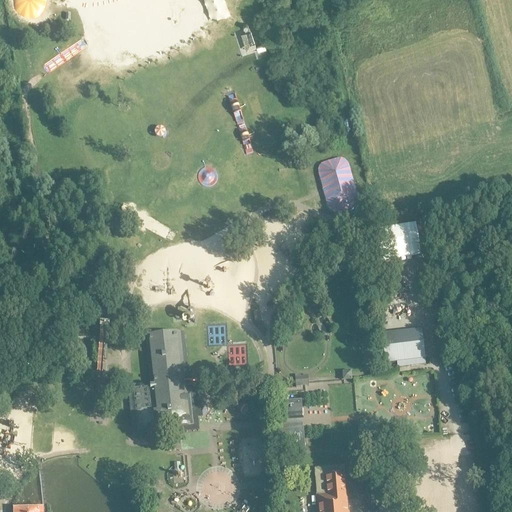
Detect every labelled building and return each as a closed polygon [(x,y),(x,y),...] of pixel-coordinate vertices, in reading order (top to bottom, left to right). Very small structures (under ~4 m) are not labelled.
[(252,29),(239,33),(245,52),(258,48),(252,29)] [(318,169),(327,218),(359,212),(350,163),(318,169)] [(387,234),(388,250),(427,245),(426,229),(387,234)] [(383,265),(430,261),(429,247),(382,251),(383,265)] [(403,307),(400,276),(388,277),(388,283),(389,283),(391,297),(389,298),(390,308),(403,307)] [(165,287),(155,289),(157,299),(167,298),(165,287)] [(392,329),(414,327),(413,310),(390,312),(392,329)] [(422,331),(382,335),(384,363),(419,360),(425,359),(422,331)] [(150,387),(133,389),(137,433),(193,426),(190,394),(186,394),(180,333),(145,337),(146,346),(150,387)] [(342,380),(342,384),(354,384),(353,378),(353,377),(353,372),(341,372),(342,379),(342,380)] [(295,387),(308,387),(308,384),(308,383),(308,381),(308,375),(295,376),(295,381),(295,384),(295,387)] [(296,401),(279,403),(281,418),(281,420),(281,423),(282,426),(282,429),(283,442),(304,440),(304,438),(303,427),(302,427),(302,422),(301,416),(302,416),(301,401),(296,401)] [(465,416),(459,417),(464,438),(470,437),(465,416)] [(209,451),(212,467),(219,465),(216,450),(209,451)] [(434,482),(444,480),(442,470),(432,471),(434,482)] [(317,496),(317,511),(347,511),(345,475),(325,476),(326,495),(317,496)] [(197,497),(197,493),(201,492),(200,481),(190,481),(191,498),(197,497)]
